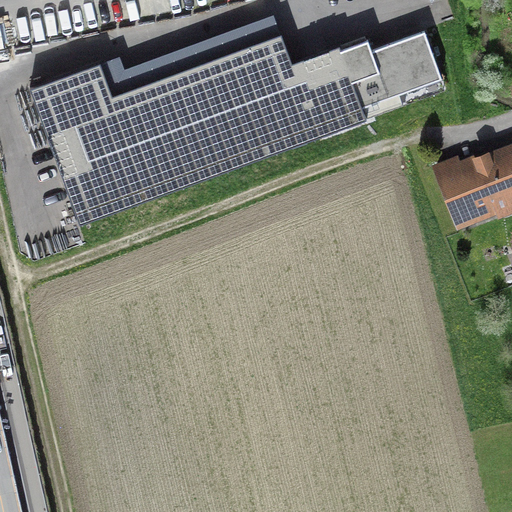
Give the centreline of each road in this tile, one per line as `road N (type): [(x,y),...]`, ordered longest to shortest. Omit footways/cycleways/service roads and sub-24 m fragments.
road 1 (track): [(15,284),(366,151),(511,124)]
road 2 (track): [(15,284),(66,511)]
